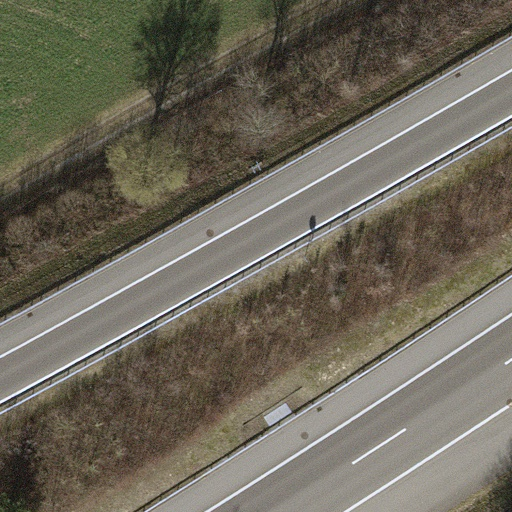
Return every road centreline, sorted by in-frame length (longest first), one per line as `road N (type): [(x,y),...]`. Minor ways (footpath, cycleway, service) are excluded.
road 1 (motorway): [(511,85),(0,375)]
road 2 (track): [(355,0),(0,195)]
road 3 (motorway): [(511,360),(279,511)]
